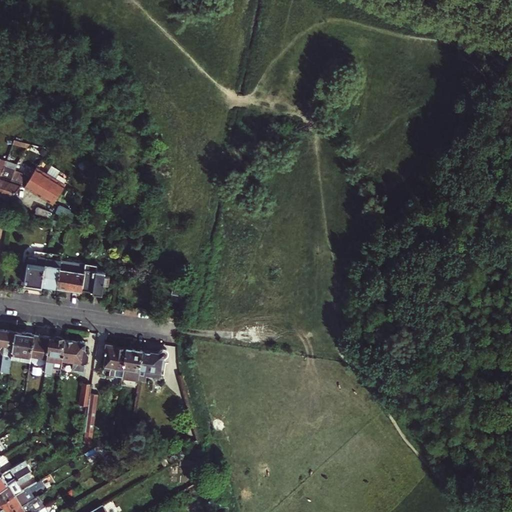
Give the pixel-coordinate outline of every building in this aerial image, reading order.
[(41,161),(37,166),(24,187),(52,204),(64,186),(44,174),(49,166),(41,161)] [(0,191),(13,176),(15,171),(15,170),(2,166),(0,171),(0,191)] [(0,195),(8,198),(28,176),(15,171),(13,176),(0,191),(0,195)] [(43,284),(46,257),(38,256),(29,255),(28,262),(26,280),(26,282),(43,284)] [(43,284),(57,287),(61,259),(46,257),(43,284)] [(61,259),(57,287),(82,290),(83,288),(86,263),(61,259)] [(86,263),(83,288),(93,290),(93,291),(102,292),(106,270),(94,268),(95,264),(86,263)] [(184,288),(173,285),(172,294),(182,296),(184,288)] [(15,331),(0,328),(0,343),(4,344),(0,371),(0,372),(10,373),(12,358),(15,331)] [(31,361),(32,355),(35,334),(15,331),(12,358),(31,361)] [(35,334),(32,355),(47,357),(51,336),(35,334)] [(63,358),(66,338),(51,336),(47,357),(45,371),(52,372),(53,366),(61,367),(63,358)] [(87,341),(66,338),(63,358),(73,360),(72,369),(83,371),(84,363),(87,360),(88,353),(85,349),(87,341)] [(124,372),(127,347),(114,345),(114,343),(108,342),(103,373),(123,376),(124,372)] [(139,378),(139,374),(143,350),(127,347),(124,372),(127,373),(126,380),(138,382),(139,378)] [(160,376),(163,358),(165,359),(166,358),(168,356),(169,354),(169,352),(168,351),(168,350),(166,349),(165,348),(164,348),(162,349),(160,351),(159,352),(143,350),(139,374),(139,378),(141,379),(145,377),(145,375),(157,377),(158,375),(160,376)] [(79,405),(88,406),(90,393),(91,385),(83,384),(79,405)] [(88,406),(85,430),(93,432),(98,395),(90,393),(88,406)] [(194,457),(202,454),(198,439),(190,442),(194,457)] [(9,461),(4,454),(0,456),(0,464),(1,466),(9,461)] [(3,473),(0,474),(0,488),(7,484),(15,480),(26,473),(31,470),(28,464),(24,466),(21,462),(3,473)] [(27,476),(26,473),(15,480),(18,485),(26,480),(25,478),(27,476)] [(11,489),(12,489),(18,485),(15,480),(7,484),(11,489)] [(0,505),(4,511),(10,511),(34,498),(30,492),(39,486),(36,482),(16,495),(0,503),(0,505)] [(11,489),(7,484),(0,488),(0,503),(16,495),(12,489),(11,489)] [(10,511),(35,511),(44,506),(38,496),(34,498),(10,511)]
